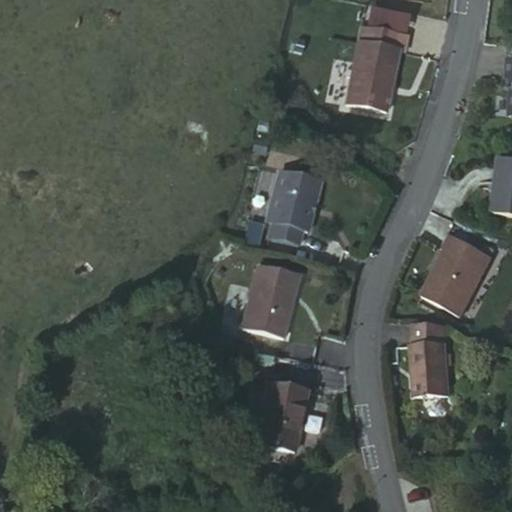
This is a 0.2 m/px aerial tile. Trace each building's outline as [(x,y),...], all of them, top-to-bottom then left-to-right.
[(417,51),(372,42),(358,119),(398,126),(410,65),(414,67),(417,51)] [(503,227),(511,228),(511,173),(508,173),(504,202),(506,202),(503,227)] [(325,195),(283,188),(274,242),(280,242),(309,248),(315,249),(325,195)] [(309,248),(280,242),(277,257),(307,263),(309,248)] [(499,268),(458,247),(452,261),(454,262),(430,307),(469,327),(499,268)] [(311,293),(268,286),(257,349),(299,356),(311,293)] [(455,339),(425,339),(425,361),(421,363),(430,413),(463,407),(455,358),(455,339)] [(321,411),(284,403),(272,463),(309,470),(321,411)] [(86,476),(71,493),(95,511),(99,511),(111,500),(99,491),(100,487),(86,476)]
